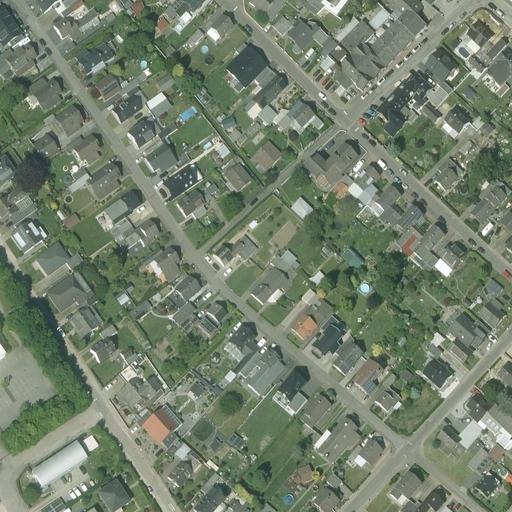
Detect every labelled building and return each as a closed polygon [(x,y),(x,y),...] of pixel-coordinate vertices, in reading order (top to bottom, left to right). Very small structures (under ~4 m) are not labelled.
[(60,0),(37,0),(41,5),(39,6),(44,14),(61,2),(60,0)] [(176,0),(171,6),(169,8),(174,14),(184,4),(183,3),(185,0),(176,0)] [(185,0),(183,3),(184,4),(189,9),(193,13),(206,1),(205,0),(185,0)] [(274,0),(273,2),(270,0),(252,0),(249,4),(264,15),(263,16),(272,22),(285,4),(280,0),(274,0)] [(329,0),(318,0),(317,2),(338,16),(348,0),(332,0),(332,1),(329,0)] [(396,0),(392,5),(389,8),(402,19),(409,12),(416,19),(424,10),(413,0),(396,0)] [(424,1),(420,4),(426,9),(422,13),(422,15),(430,22),(438,13),(431,7),(424,1)] [(184,4),(174,14),(177,17),(185,10),(187,12),(189,9),(184,4)] [(72,14),(68,8),(60,15),(64,20),(64,21),(65,20),(72,14)] [(0,30),(11,23),(2,10),(0,11),(0,30)] [(402,19),(397,23),(414,40),(426,28),(416,19),(409,12),(402,19)] [(222,17),(210,30),(220,40),(233,27),(222,17)] [(86,18),(77,24),(78,25),(76,26),(79,30),(90,23),(86,18)] [(282,18),(272,28),(277,33),(287,23),(282,18)] [(379,30),(350,58),(356,64),(368,52),(397,23),(391,18),(379,30)] [(64,20),(54,27),(63,40),(69,36),(73,42),(82,35),(79,30),(76,26),(74,23),(69,26),(65,20),(64,21),(64,20)] [(337,48),(327,58),(330,61),(349,79),(346,82),(349,86),(352,83),(362,92),(373,81),(356,64),(350,58),(379,30),(369,20),(363,26),(361,24),(337,48)] [(9,44),(20,36),(11,23),(0,30),(0,43),(3,48),(9,44)] [(277,33),(282,38),(292,28),(287,23),(277,33)] [(397,23),(368,52),(377,61),(369,69),(377,77),(414,40),(397,23)] [(477,24),(467,36),(481,49),(492,38),(477,24)] [(302,25),(288,39),(296,46),(292,49),(292,52),(295,55),(298,55),(313,39),(321,32),(314,26),(308,31),(302,25)] [(197,32),(186,43),(191,48),(203,37),(197,32)] [(321,32),(313,39),(324,50),(330,42),(321,32)] [(24,41),(20,36),(9,44),(12,49),(24,41)] [(324,50),(320,56),(327,64),(330,61),(327,58),(337,48),(331,41),(324,50)] [(500,41),(487,56),(492,61),(506,46),(500,41)] [(12,55),(4,60),(7,64),(17,79),(35,66),(31,61),(36,58),(27,44),(12,55)] [(103,45),(93,51),(87,55),(88,55),(77,63),(86,76),(92,72),(93,73),(96,71),(96,72),(103,66),(113,59),(103,45)] [(235,53),(239,57),(247,49),(243,45),(235,53)] [(247,49),(226,71),(244,89),(252,80),(265,68),(247,49)] [(9,50),(0,56),(0,68),(7,64),(4,60),(12,55),(9,50)] [(84,50),(74,58),(77,63),(88,55),(87,55),(84,50)] [(511,56),(507,52),(496,63),(497,64),(487,74),(487,75),(488,76),(500,87),(510,76),(511,77),(511,75),(511,56)] [(455,67),(439,53),(426,67),(441,81),(442,81),(455,67)] [(474,56),(468,62),(475,68),(480,62),(474,56)] [(480,62),(475,68),(481,75),(487,69),(480,62)] [(271,74),(265,68),(252,80),(258,86),(271,74)] [(258,86),(258,87),(262,91),(275,77),(271,74),(258,86)] [(156,85),(162,93),(174,84),(169,76),(156,85)] [(432,90),(418,76),(414,80),(412,77),(405,85),(415,95),(422,101),(432,90)] [(275,77),(262,91),(251,102),(255,107),(261,113),(257,116),(267,127),(276,118),(266,108),(286,88),(275,77)] [(109,78),(95,88),(104,102),(118,93),(119,93),(118,92),(109,78)] [(42,80),(26,92),(30,98),(33,96),(32,95),(46,85),(42,80)] [(46,85),(32,95),(33,96),(45,114),(59,104),(56,98),(61,94),(52,81),(46,85)] [(134,81),(118,92),(119,93),(118,93),(121,98),(135,88),(138,86),(134,81)] [(453,92),(442,81),(441,81),(437,85),(440,88),(449,96),(453,92)] [(504,84),(496,93),(501,97),(509,88),(504,84)] [(404,85),(378,113),(398,132),(407,121),(399,113),(415,95),(405,85),(404,85)] [(135,88),(125,95),(129,100),(133,98),(139,94),(135,88)] [(440,88),(434,94),(443,102),(449,96),(440,88)] [(473,95),(468,90),(463,94),(469,99),(473,95)] [(145,105),(150,112),(166,101),(161,94),(145,105)] [(129,100),(112,112),(121,125),(142,111),(133,98),(129,100)] [(166,101),(150,112),(155,120),(171,109),(166,101)] [(251,102),(243,110),(248,114),(255,107),(251,102)] [(315,117),(304,106),(295,115),(305,126),(315,117)] [(427,106),(421,112),(428,118),(434,112),(427,106)] [(72,110),(56,121),(60,128),(61,127),(68,138),(78,131),(75,127),(81,123),(72,110)] [(470,124),(455,110),(444,122),(447,124),(442,129),(449,136),(454,131),(459,135),(470,124)] [(441,118),(434,112),(428,118),(435,124),(441,118)] [(305,126),(295,115),(291,119),(295,122),(293,125),(300,132),(305,126)] [(477,131),(484,124),(478,118),(471,125),(477,131)] [(144,123),(127,135),(138,151),(155,138),(144,123)] [(173,126),(157,137),(160,141),(176,130),(173,126)] [(288,131),(284,126),(280,130),(285,135),(288,131)] [(58,152),(47,137),(34,147),(45,162),(58,152)] [(81,145),(84,143),(81,138),(66,148),(69,153),(72,151),(81,145)] [(84,143),(81,145),(85,151),(90,158),(96,154),(100,151),(91,138),(84,143)] [(280,157),(266,144),(253,158),(256,162),(260,158),(270,168),(269,166),(279,157),(280,158),(280,157)] [(80,155),(85,151),(81,145),(72,151),(81,163),(84,161),(80,155)] [(156,146),(144,154),(147,158),(155,153),(156,153),(159,151),(156,146)] [(344,146),(325,166),(327,168),(320,176),(331,186),(335,182),(357,158),(344,146)] [(85,151),(80,155),(84,161),(85,163),(88,161),(87,160),(90,158),(85,151)] [(156,153),(155,153),(147,158),(145,160),(154,173),(160,169),(163,173),(173,167),(170,163),(175,160),(170,152),(160,159),(156,153)] [(35,164),(41,161),(36,154),(31,157),(35,164)] [(90,158),(87,160),(88,161),(85,163),(88,167),(100,159),(96,154),(90,158)] [(4,158),(0,161),(0,183),(4,181),(6,184),(17,176),(4,158)] [(325,166),(316,158),(306,169),(317,179),(320,176),(327,168),(325,166)] [(111,166),(90,180),(91,181),(88,183),(96,195),(102,191),(106,197),(118,188),(115,183),(120,179),(111,166)] [(250,182),(237,167),(224,177),(237,193),(250,182)] [(354,185),(364,195),(365,194),(372,200),(378,193),(371,187),(380,178),(369,168),(354,185)] [(458,179),(447,169),(444,173),(454,183),(458,179)] [(186,171),(164,187),(171,195),(179,190),(193,180),(186,171)] [(444,173),(435,182),(446,192),(454,183),(444,173)] [(86,175),(68,188),(72,194),(88,183),(91,181),(90,180),(86,175)] [(331,192),(323,201),(331,209),(354,185),(345,177),(338,185),(331,192)] [(193,180),(179,190),(182,195),(196,185),(193,180)] [(338,185),(335,182),(331,186),(328,189),(331,192),(338,185)] [(212,186),(205,192),(210,198),(217,192),(212,186)] [(376,204),(376,205),(386,214),(392,207),(401,198),(391,188),(382,198),(376,204)] [(496,188),(483,202),(494,213),(507,199),(496,188)] [(7,199),(0,203),(0,222),(1,225),(17,213),(13,208),(27,198),(21,190),(7,199)] [(195,193),(176,206),(185,219),(204,206),(195,193)] [(130,194),(108,210),(117,224),(127,217),(126,217),(139,208),(130,194)] [(379,195),(373,201),(376,204),(382,198),(379,195)] [(291,209),(304,222),(314,211),(301,199),(291,209)] [(483,202),(471,215),(481,226),(494,213),(483,202)] [(392,207),(386,214),(390,218),(397,211),(392,207)] [(29,208),(11,221),(15,226),(30,216),(33,213),(29,208)] [(404,218),(397,211),(390,218),(387,221),(395,228),(397,226),(406,233),(407,234),(414,227),(423,217),(413,208),(404,218)] [(67,230),(79,222),(73,214),(61,222),(67,230)] [(511,218),(509,215),(500,224),(511,235),(511,233),(511,218)] [(15,226),(13,228),(17,233),(29,225),(34,221),(30,216),(15,226)] [(127,222),(118,228),(122,234),(131,228),(127,222)] [(149,223),(139,230),(144,236),(148,243),(159,235),(149,223)] [(17,233),(11,237),(24,255),(42,242),(29,225),(17,233)] [(414,227),(407,234),(406,233),(405,234),(406,235),(396,246),(400,250),(413,236),(418,231),(414,227)] [(421,243),(419,245),(429,255),(445,238),(435,229),(426,238),(421,243)] [(426,238),(418,231),(413,236),(421,243),(426,238)] [(144,236),(138,240),(143,247),(146,245),(146,244),(148,243),(144,236)] [(57,246),(36,261),(47,277),(65,264),(69,261),(57,246)] [(454,247),(441,261),(453,272),(466,258),(454,247)] [(222,248),(213,257),(224,268),(233,259),(227,254),(222,248)] [(232,249),(227,254),(233,259),(235,257),(236,258),(239,256),(232,249)] [(169,251),(153,261),(154,262),(158,268),(163,265),(167,271),(178,264),(169,251)] [(69,261),(65,264),(70,271),(82,263),(77,255),(69,261)] [(433,256),(425,265),(431,271),(439,262),(433,256)] [(150,257),(142,263),(146,268),(154,262),(153,261),(150,257)] [(270,265),(283,276),(290,268),(277,257),(270,265)] [(295,263),(290,267),(295,271),(299,267),(295,263)] [(163,265),(158,268),(163,276),(166,274),(165,272),(167,271),(163,265)] [(274,270),(260,286),(265,291),(269,287),(276,292),(286,281),(274,270)] [(71,278),(47,295),(60,313),(74,303),(84,296),(71,278)] [(189,278),(174,291),(185,303),(200,290),(189,278)] [(480,292),(492,301),(503,288),(491,279),(480,292)] [(260,286),(251,296),(262,306),(271,296),(265,291),(260,286)] [(276,292),(269,287),(265,291),(271,296),(273,294),(274,295),(276,292)] [(120,306),(129,300),(123,291),(114,296),(120,306)] [(307,304),(315,295),(310,291),(302,300),(307,304)] [(84,296),(74,303),(78,308),(85,303),(93,297),(90,292),(84,296)] [(312,308),(318,313),(326,304),(315,295),(307,304),(312,308)] [(129,312),(134,321),(151,311),(146,302),(129,312)] [(78,308),(74,311),(78,316),(85,311),(86,311),(89,309),(85,303),(78,308)] [(491,304),(484,311),(489,316),(494,310),(492,308),(493,306),(491,304)] [(189,305),(172,320),(178,326),(195,312),(189,305)] [(214,306),(206,315),(208,317),(197,329),(209,340),(219,328),(217,326),(225,316),(214,306)] [(300,322),(306,327),(310,322),(318,313),(312,308),(300,322)] [(504,318),(494,310),(489,316),(484,322),(494,330),(504,318)] [(86,311),(85,311),(78,316),(69,322),(73,328),(75,327),(83,339),(98,328),(86,311)] [(332,318),(320,331),(325,335),(331,327),(334,330),(339,324),(332,318)] [(472,327),(462,318),(449,333),(459,341),(448,353),(463,366),(473,354),(468,350),(473,344),(478,348),(486,339),(472,327)] [(490,334),(477,321),(472,327),(486,339),(490,334)] [(300,322),(292,331),(303,341),(311,332),(306,327),(300,322)] [(317,328),(310,322),(306,327),(311,332),(313,330),(314,331),(317,328)] [(111,327),(99,335),(104,342),(106,340),(106,341),(116,334),(111,327)] [(325,335),(312,349),(322,358),(327,352),(328,354),(337,344),(335,343),(341,336),(334,330),(331,327),(325,335)] [(253,340),(241,329),(223,349),(240,364),(254,348),(249,344),(253,340)] [(438,332),(429,342),(433,346),(437,350),(446,340),(438,332)] [(104,342),(90,352),(99,365),(115,353),(106,341),(106,340),(104,342)] [(341,348),(335,355),(340,359),(350,348),(352,346),(347,341),(341,348)] [(337,344),(328,354),(333,358),(335,355),(341,348),(337,344)] [(437,350),(433,346),(428,352),(438,361),(443,355),(437,350)] [(240,364),(232,374),(236,377),(258,352),(254,348),(240,364)] [(340,359),(333,367),(345,377),(361,358),(350,348),(340,359)] [(128,350),(120,355),(125,362),(132,357),(128,350)] [(278,362),(267,352),(261,359),(259,362),(270,372),(268,374),(269,375),(267,377),(270,380),(278,371),(274,367),(278,362)] [(257,355),(250,363),(267,377),(269,375),(268,374),(270,372),(259,362),(261,359),(257,355)] [(368,360),(356,374),(361,378),(355,385),(366,395),(373,386),(370,383),(377,376),(378,376),(379,374),(381,371),(368,360)] [(435,362),(423,376),(440,391),(452,378),(435,362)] [(511,369),(507,365),(496,376),(511,390),(511,369)] [(128,368),(119,376),(128,386),(135,380),(137,378),(128,368)] [(405,370),(399,378),(407,383),(412,375),(405,370)] [(293,375),(284,384),(296,395),(305,385),(293,375)] [(391,375),(382,385),(387,389),(388,390),(397,380),(391,375)] [(128,386),(120,393),(133,408),(146,397),(148,395),(142,388),(135,380),(128,386)] [(151,381),(142,388),(148,395),(146,397),(149,401),(160,390),(151,381)] [(197,398),(203,391),(194,384),(188,391),(197,398)] [(296,395),(284,384),(280,389),(287,394),(283,398),(290,404),(296,398),(294,397),(296,395)] [(373,386),(366,395),(371,399),(378,390),(373,386)] [(388,390),(387,389),(375,403),(387,414),(399,399),(388,390)] [(160,390),(149,401),(153,406),(164,395),(160,390)] [(318,397),(310,407),(316,412),(322,417),(330,407),(318,397)] [(511,433),(511,420),(490,401),(486,405),(477,397),(467,408),(473,414),(469,418),(477,424),(482,419),(486,422),(489,418),(510,436),(511,433)] [(148,412),(135,425),(139,429),(142,427),(153,418),(148,412)] [(322,417),(316,412),(312,416),(320,423),(321,420),(320,419),(322,417)] [(165,416),(163,418),(158,413),(153,418),(142,427),(150,436),(152,434),(161,444),(172,434),(177,430),(165,416)] [(331,436),(318,452),(327,459),(342,442),(349,448),(357,439),(353,435),(357,430),(345,420),(331,436)] [(472,423),(463,434),(472,443),(482,432),(472,423)] [(459,439),(448,429),(438,440),(443,445),(439,450),(447,457),(460,442),(461,441),(459,439)] [(321,439),(313,448),(318,452),(331,436),(326,432),(321,439)] [(172,434),(161,444),(167,451),(170,447),(177,440),(172,434)] [(226,441),(237,451),(243,443),(232,434),(226,441)] [(321,439),(315,434),(308,443),(313,448),(321,439)] [(472,443),(463,434),(459,439),(461,441),(460,442),(467,448),(472,443)] [(383,452),(370,441),(362,451),(358,456),(370,466),(383,452)] [(75,444),(32,473),(43,490),(87,461),(86,461),(75,445),(76,445),(75,444)] [(177,453),(170,447),(167,451),(164,454),(171,460),(177,453)] [(358,447),(348,459),(352,463),(358,456),(362,451),(358,447)] [(184,451),(177,459),(182,463),(188,456),(189,455),(184,451)] [(482,451),(468,467),(474,472),(488,456),(482,451)] [(200,460),(191,452),(189,455),(188,456),(197,464),(200,460)] [(182,463),(167,480),(179,490),(200,466),(197,464),(188,456),(182,463)] [(488,456),(474,472),(480,477),(494,461),(488,456)] [(309,465),(297,470),(303,484),(315,479),(309,465)] [(336,490),(343,482),(333,473),(326,481),(336,490)] [(408,473),(394,490),(408,501),(422,484),(408,473)] [(489,474),(475,490),(487,500),(500,484),(489,474)] [(115,484),(98,496),(109,511),(115,511),(128,504),(115,484)] [(207,484),(200,492),(204,496),(212,487),(207,484)] [(326,491),(314,504),(322,511),(330,511),(339,502),(326,491)] [(436,511),(444,503),(432,493),(417,511),(418,511),(427,511),(431,509),(434,511),(436,511)] [(206,497),(193,511),(213,511),(218,507),(206,497)] [(236,511),(240,508),(232,501),(226,509),(230,511),(236,511)] [(410,502),(401,511),(408,511),(414,505),(410,502)]
